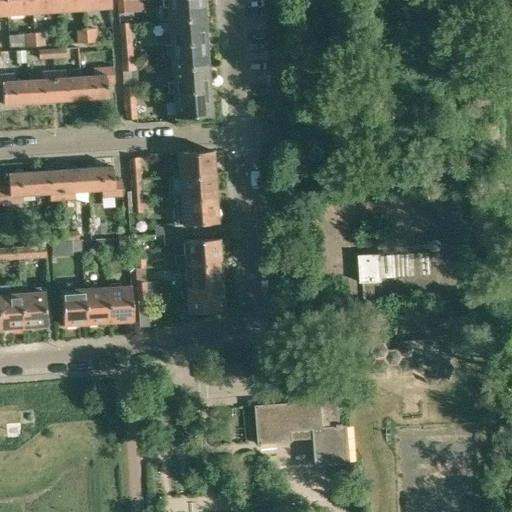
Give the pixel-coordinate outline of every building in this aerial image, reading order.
[(32,0),(6,0),(7,14),(33,12),(32,0)] [(58,0),(32,0),(33,12),(59,10),(58,0)] [(84,0),(58,0),(59,10),(85,9),(84,0)] [(109,0),(84,0),(85,9),(110,7),(109,0)] [(128,0),(116,0),(117,9),(129,8),(128,0)] [(202,0),(168,0),(170,20),(203,18),(202,0)] [(203,18),(170,20),(171,44),(205,41),(203,18)] [(264,36),(279,31),(275,19),(260,24),(264,36)] [(96,27),(86,28),(87,42),(96,41),(96,27)] [(87,42),(86,28),(76,29),(77,43),(87,42)] [(35,45),(35,32),(24,33),(25,46),(35,45)] [(44,32),(35,32),(35,45),(45,45),(44,32)] [(119,39),(120,49),(132,48),(131,38),(119,39)] [(205,41),(171,44),(173,68),(206,65),(205,41)] [(65,47),(51,48),(52,58),(66,57),(65,47)] [(52,58),(51,48),(38,49),(38,59),(52,58)] [(132,48),(120,49),(120,57),(133,56),(132,48)] [(25,50),(15,50),(16,63),(25,62),(25,50)] [(206,65),(173,68),(175,92),(208,89),(206,65)] [(93,77),(81,77),(79,78),(81,100),(108,98),(107,82),(113,82),(112,67),(93,69),(93,77)] [(80,69),(53,71),(55,102),(81,100),(79,78),(81,77),(80,69)] [(41,80),(27,81),(29,103),(55,102),(53,71),(41,72),(41,80)] [(13,74),(0,74),(0,89),(2,89),(1,82),(13,82),(13,74)] [(1,82),(2,89),(3,105),(29,103),(27,81),(13,82),(1,82)] [(134,85),(123,86),(122,86),(123,97),(135,96),(134,85)] [(208,89),(175,92),(176,116),(210,114),(208,89)] [(135,96),(123,97),(125,120),(137,119),(135,96)] [(176,153),(178,177),(213,175),(212,151),(176,153)] [(128,158),(129,180),(140,179),(139,157),(128,158)] [(112,165),(85,167),(86,191),(99,190),(100,197),(120,196),(119,181),(113,181),(112,165)] [(85,167),(59,169),(61,200),(73,199),(73,192),(86,191),(85,167)] [(59,169),(33,170),(34,194),(48,193),(49,201),(61,200),(59,169)] [(8,187),(0,187),(0,204),(21,203),(20,195),(34,194),(33,170),(7,172),(8,187)] [(213,175),(178,177),(179,201),(215,198),(213,175)] [(127,191),(127,204),(142,203),(142,194),(140,179),(129,180),(130,191),(127,191)] [(155,234),(163,234),(185,232),(185,225),(217,222),(215,198),(179,201),(180,207),(172,208),(173,223),(154,224),(155,234)] [(142,203),(127,204),(128,213),(143,212),(142,203)] [(95,234),(106,233),(105,223),(94,223),(95,234)] [(78,229),(63,230),(63,240),(78,239),(78,229)] [(63,240),(63,230),(51,231),(51,241),(63,240)] [(185,232),(163,234),(163,244),(182,243),(183,254),(174,254),(175,265),(184,264),(219,262),(217,238),(186,241),(185,232)] [(127,236),(117,236),(117,241),(118,250),(128,249),(127,241),(127,236)] [(104,250),(104,238),(94,239),(95,250),(104,250)] [(71,241),(72,252),(81,251),(80,241),(74,241),(71,241)] [(446,267),(455,262),(447,244),(438,248),(446,267)] [(35,245),(17,247),(18,259),(46,257),(45,245),(35,245)] [(0,259),(4,260),(18,259),(17,247),(3,248),(0,247),(0,259)] [(363,300),(375,300),(374,281),(382,281),(380,253),(358,255),(360,282),(362,282),(363,300)] [(135,268),(145,267),(145,257),(135,258),(135,268)] [(179,279),(180,289),(220,286),(219,262),(184,264),(185,279),(179,279)] [(427,290),(426,267),(398,268),(399,291),(427,290)] [(135,282),(136,292),(161,290),(161,280),(135,282)] [(8,284),(0,284),(0,328),(0,329),(23,327),(20,290),(9,291),(8,284)] [(131,286),(108,287),(111,321),(134,320),(131,286)] [(220,286),(180,289),(180,297),(186,297),(188,313),(222,310),(220,286)] [(108,287),(85,289),(87,323),(111,321),(108,287)] [(45,288),(20,290),(23,327),(47,326),(45,288)] [(87,323),(85,289),(62,291),(64,324),(87,323)] [(161,290),(136,292),(138,324),(149,324),(149,315),(148,301),(162,300),(161,290)] [(402,324),(386,324),(386,337),(402,337),(402,324)] [(450,376),(455,367),(448,360),(453,353),(448,345),(440,346),(435,338),(402,340),(397,349),(389,349),(385,342),(375,342),(371,349),(377,358),(372,366),(377,374),(387,373),(391,365),(399,365),(404,372),(414,371),(425,377),(429,385),(438,384),(442,376),(450,376)] [(256,405),(259,444),(293,441),(293,439),(314,437),(317,465),(351,462),(348,424),(344,424),(344,422),(340,422),(337,388),(288,392),(289,402),(256,405)]
